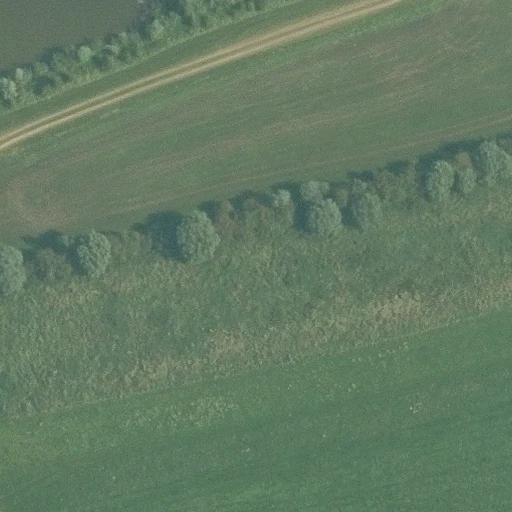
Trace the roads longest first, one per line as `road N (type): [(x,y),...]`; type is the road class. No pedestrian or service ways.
road 1 (track): [(0,313),(511,202)]
road 2 (track): [(0,145),(280,37),(407,0)]
